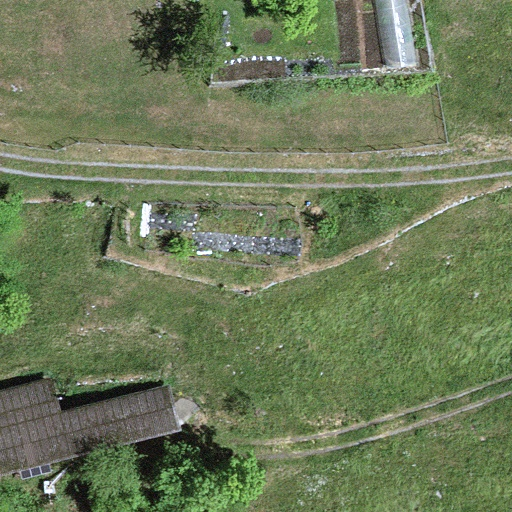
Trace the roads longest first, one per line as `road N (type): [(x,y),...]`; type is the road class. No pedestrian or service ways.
road 1 (track): [(511,392),(0,484)]
road 2 (track): [(0,147),(37,157),(511,148)]
